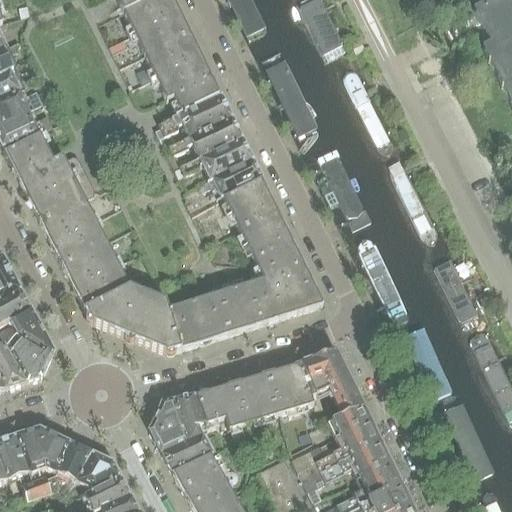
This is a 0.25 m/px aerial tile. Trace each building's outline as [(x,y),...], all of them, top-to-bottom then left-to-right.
[(211,84),(169,0),(113,0),(122,17),(165,105),(172,103),(176,110),(180,119),(218,100),(215,92),(211,84)] [(249,0),(224,0),(244,39),(264,30),(249,0)] [(324,0),(322,0),(304,10),(332,65),(352,55),(324,0)] [(511,0),(488,0),(466,11),(484,48),(476,52),(511,123),(511,0)] [(350,48),(354,57),(363,53),(358,44),(350,48)] [(275,51),(256,61),(295,141),(315,131),(275,51)] [(0,80),(10,76),(9,76),(13,74),(4,55),(0,56),(0,80)] [(359,71),(345,78),(386,161),(400,154),(359,71)] [(0,106),(19,98),(10,76),(0,80),(0,106)] [(29,84),(21,88),(24,95),(32,92),(29,84)] [(0,131),(29,117),(19,98),(0,106),(0,131)] [(188,144),(230,124),(218,100),(180,119),(155,131),(161,143),(182,133),(188,144)] [(33,128),(29,117),(0,131),(0,150),(2,156),(38,138),(52,132),(47,121),(33,128)] [(285,128),(279,118),(273,122),(279,132),(285,128)] [(193,155),(198,165),(240,144),(230,124),(188,144),(169,154),(174,164),(193,155)] [(396,136),(401,146),(409,142),(404,132),(396,136)] [(72,161),(55,170),(51,163),(49,158),(38,138),(2,156),(12,175),(15,181),(19,188),(36,222),(60,268),(83,315),(128,292),(105,246),(84,205),(92,201),(94,196),(76,163),(72,161)] [(208,186),(251,166),(240,144),(198,165),(179,174),(184,184),(203,175),(208,186)] [(405,164),(393,169),(431,251),(443,245),(405,164)] [(330,165),(314,173),(346,238),(362,231),(330,165)] [(219,204),(222,203),(260,185),(251,166),(208,186),(200,190),(204,198),(214,193),(219,204)] [(179,174),(175,176),(179,186),(184,184),(179,174)] [(262,284),(256,286),(208,301),(167,314),(161,316),(179,355),(227,340),(275,325),(315,313),(317,312),(318,311),(318,310),(319,309),(319,308),(320,306),(319,305),(319,304),(303,272),(260,185),(222,203),(223,205),(214,210),(219,221),(228,216),(262,284)] [(371,239),(353,248),(395,333),(413,324),(371,239)] [(448,255),(434,262),(470,334),(484,327),(448,255)] [(0,263),(0,305),(19,296),(2,263),(0,263)] [(161,316),(167,314),(128,292),(83,315),(90,328),(167,359),(179,355),(161,316)] [(488,295),(477,301),(481,309),(492,304),(488,295)] [(0,330),(29,314),(19,296),(0,305),(0,330)] [(51,361),(53,358),(29,314),(0,330),(0,345),(14,337),(16,340),(51,361)] [(382,325),(371,330),(374,336),(385,331),(382,325)] [(511,387),(483,332),(465,341),(511,431),(511,430),(511,387)] [(422,333),(401,343),(431,408),(452,398),(422,333)] [(51,361),(16,340),(15,342),(22,345),(15,352),(43,379),(51,361)] [(0,349),(0,387),(4,395),(25,389),(9,360),(3,349),(0,349)] [(15,352),(9,360),(25,389),(40,384),(43,379),(15,352)] [(327,359),(301,369),(315,403),(331,396),(346,429),(363,421),(334,362),(327,359)] [(318,410),(315,403),(301,369),(265,380),(278,422),(318,410)] [(265,380),(230,390),(242,433),(278,422),(265,380)] [(194,401),(203,430),(204,435),(212,433),(215,441),(242,433),(230,390),(194,401)] [(194,401),(173,406),(187,446),(188,448),(199,444),(195,433),(203,430),(194,401)] [(160,411),(151,430),(187,446),(173,406),(161,409),(160,411)] [(450,407),(436,413),(473,489),(487,482),(450,407)] [(160,458),(187,446),(151,430),(149,434),(148,436),(160,458)] [(378,451),(369,432),(339,446),(343,454),(314,469),(311,463),(321,458),(318,453),(290,465),(302,488),(360,459),(358,457),(362,454),(365,460),(369,457),(368,455),(378,451)] [(14,442),(27,479),(44,474),(38,434),(14,442)] [(68,448),(38,434),(44,474),(55,479),(68,448)] [(14,442),(0,446),(0,472),(6,487),(27,479),(14,442)] [(215,473),(199,444),(188,448),(187,446),(160,458),(171,479),(178,491),(215,473)] [(74,487),(89,458),(68,448),(55,479),(74,487)] [(353,475),(359,486),(388,472),(378,451),(368,455),(369,457),(365,460),(362,454),(358,457),(360,459),(302,488),(307,497),(314,493),(323,488),(324,489),(353,475)] [(111,468),(89,458),(74,487),(91,495),(118,482),(111,468)] [(306,511),(284,465),(257,478),(273,511),(306,511)] [(398,493),(388,472),(359,486),(365,498),(335,511),(358,511),(380,502),(378,500),(383,498),(385,502),(389,500),(388,498),(398,493)] [(178,491),(190,511),(217,511),(232,505),(215,473),(178,491)] [(89,511),(102,511),(128,500),(118,482),(91,495),(83,499),(89,511)] [(50,500),(44,484),(21,492),(27,509),(50,500)] [(314,493),(307,497),(312,508),(320,504),(314,493)] [(408,511),(398,493),(388,498),(389,500),(385,502),(383,498),(378,500),(380,502),(358,511),(408,511)] [(495,511),(490,499),(475,506),(477,511),(495,511)] [(134,511),(128,500),(102,511),(134,511)]
